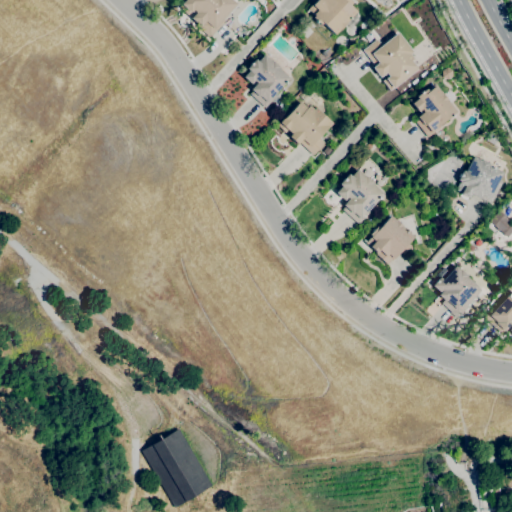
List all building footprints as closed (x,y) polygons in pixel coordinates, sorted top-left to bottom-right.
[(208,38),(195,26),(196,24),(190,18),(195,13),(192,10),(186,15),(177,7),(183,0),(231,0),(236,4),(222,19),(224,21),(208,38)] [(334,35),(321,23),(320,25),(316,22),(315,23),(314,21),(315,20),(311,17),(313,15),(307,9),(311,4),(312,4),(316,0),(349,0),(352,3),(349,6),(356,12),(345,23),(345,24),(340,29),(339,29),(334,35)] [(389,90),(381,81),(387,76),(385,73),(379,77),(371,68),(374,66),(361,50),(376,39),(381,45),(396,33),(412,52),(409,54),(412,58),(410,60),(416,69),(389,90)] [(264,108),(248,94),(251,91),(249,89),(255,83),(253,81),(250,84),(242,77),(248,71),(245,68),(249,65),(248,64),(250,62),(250,63),(254,59),(256,61),(263,54),(271,62),(272,61),(278,67),(277,68),(288,78),(273,94),(275,96),(264,108)] [(447,79),(441,77),(441,71),(446,68),(451,70),(452,76),(447,79)] [(426,137),(414,122),(418,119),(416,117),(422,112),(420,109),(417,111),(411,103),(417,98),(415,97),(420,93),(419,92),(420,91),(421,92),(425,89),(427,91),(435,86),(455,112),(438,125),(439,127),(426,137)] [(312,155),(298,142),(296,144),(288,136),(290,134),(287,130),(284,133),(276,125),(278,123),(278,122),(282,119),(299,101),(306,108),(308,105),(313,109),(315,107),(331,123),(328,127),(327,127),(317,137),(323,143),(312,155)] [(280,111),(276,107),(280,103),(284,107),(280,111)] [(493,145),(484,140),(489,132),(497,136),(493,145)] [(490,204),(479,198),(478,198),(470,194),(467,198),(459,194),(460,193),(454,190),(458,183),(458,181),(456,180),(462,170),(464,171),(472,156),(480,160),(480,159),(488,163),(487,165),(501,172),(497,180),(501,182),(490,204)] [(357,225),(341,209),(343,207),(342,205),(348,199),(346,197),(343,201),(334,193),(340,186),(338,184),(347,174),(350,176),(356,169),(364,177),(365,176),(372,182),(371,183),(383,194),(368,210),(369,211),(357,225)] [(511,224),(511,200),(503,200),(503,211),(489,211),(489,225),(497,225),(497,236),(509,236),(509,224),(511,224)] [(386,264),(374,254),(375,254),(374,253),(375,252),(369,247),(369,248),(364,243),(369,238),(369,237),(370,236),(368,234),(376,226),(378,228),(389,215),(395,221),(396,221),(402,227),(413,237),(407,243),(410,246),(402,254),(399,251),(393,258),(391,261),(390,260),(386,264)] [(456,319),(448,312),(449,311),(440,303),(443,300),(437,295),(439,293),(431,285),(439,277),(442,280),(454,266),(458,270),(459,269),(466,275),(465,276),(476,287),(476,286),(480,290),(466,306),(467,307),(456,319)] [(511,334),(508,330),(511,326),(509,325),(503,331),(502,330),(499,333),(483,318),(486,314),(488,315),(511,290),(511,291),(511,334)] [(173,508),(139,451),(177,429),(211,486),(173,508)]
